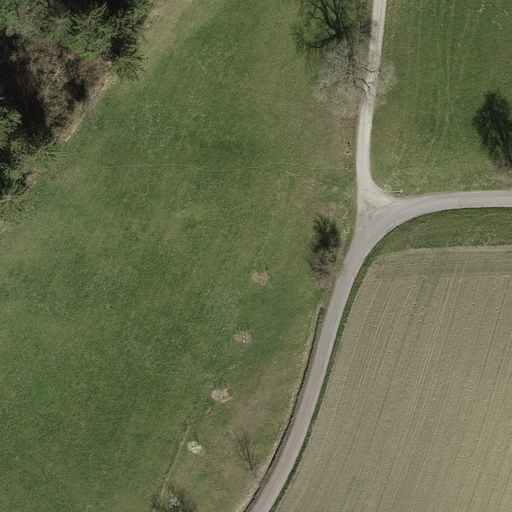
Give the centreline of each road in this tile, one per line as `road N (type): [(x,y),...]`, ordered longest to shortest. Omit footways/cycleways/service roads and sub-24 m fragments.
road 1 (unclassified): [(511,196),(453,197),(376,217),(289,461),(255,511)]
road 2 (track): [(376,217),(361,158),(382,0)]
